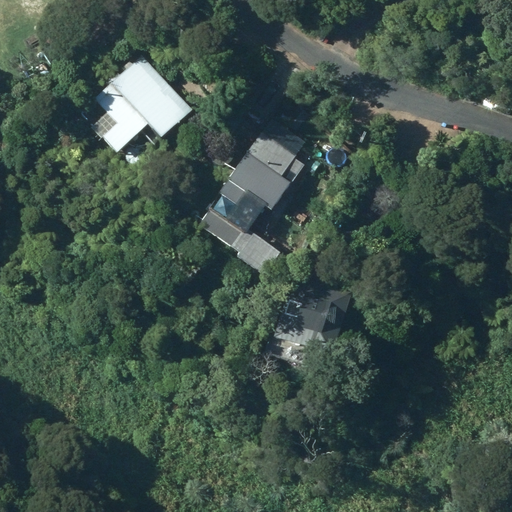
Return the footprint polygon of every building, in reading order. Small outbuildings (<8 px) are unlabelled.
[(39,35),(27,53),(71,82),(82,64),(39,35)] [(192,110),(142,55),(94,100),(116,124),(101,138),(116,154),(149,125),(162,139),(192,110)] [(263,131),(219,193),(237,206),(226,222),(210,209),(199,224),(233,248),(265,205),(272,210),(305,164),(295,157),(296,155),(263,131)] [(253,233),(236,257),(263,276),(280,252),(253,233)] [(352,295),(293,276),(274,337),(333,356),(352,295)]
